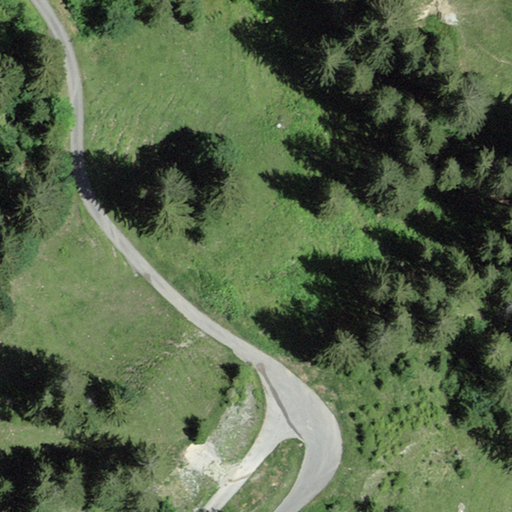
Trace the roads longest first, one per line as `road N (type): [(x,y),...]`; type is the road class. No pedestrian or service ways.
road 1 (unclassified): [(300,392),(183,303),(94,205),(80,175),(73,64),(42,0)]
road 2 (unclassified): [(300,392),(209,511)]
road 3 (unclassified): [(283,511),(320,442),(300,392)]
